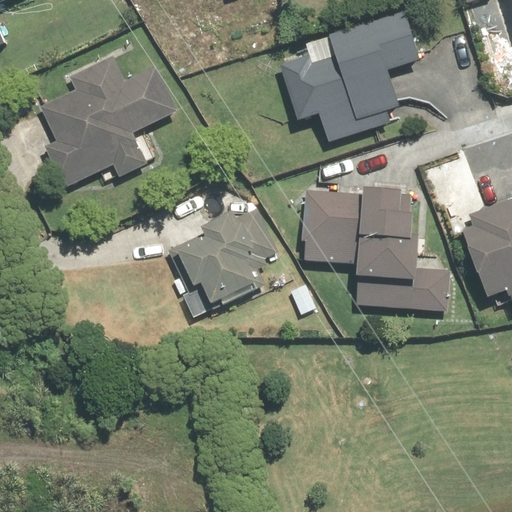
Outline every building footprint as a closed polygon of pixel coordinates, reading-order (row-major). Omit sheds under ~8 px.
[(410,9),(335,31),(341,52),(317,60),(315,54),(288,63),(304,118),(326,111),(334,140),(395,122),(392,111),(407,107),(396,67),(424,58),(410,9)] [(183,108),(160,63),(130,78),(117,54),(74,76),(80,87),(44,105),(61,139),(48,145),(69,188),(119,163),(126,176),(155,162),(139,131),(183,108)] [(310,239),(309,260),(364,262),(362,305),(455,309),(457,268),(425,267),(427,230),(421,230),(422,207),(415,207),(416,194),(409,194),(410,186),(371,185),(371,192),(309,189),(306,238),(310,239)] [(511,198),(473,212),(477,223),(467,226),(492,295),(511,287),(511,198)] [(213,230),(173,248),(194,292),(212,284),(223,309),(271,286),(263,268),(273,263),(270,257),(281,251),(260,208),(241,217),(238,209),(209,222),(213,230)]
